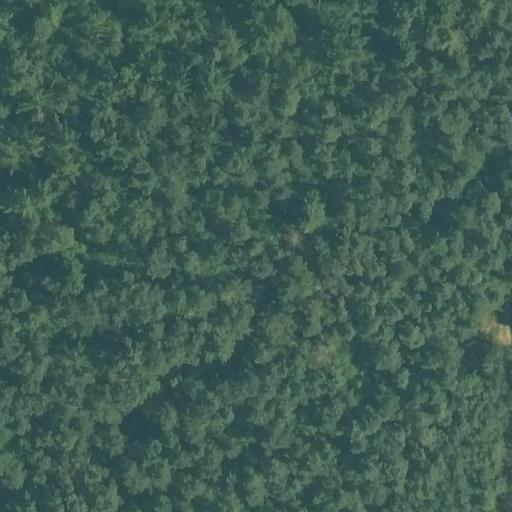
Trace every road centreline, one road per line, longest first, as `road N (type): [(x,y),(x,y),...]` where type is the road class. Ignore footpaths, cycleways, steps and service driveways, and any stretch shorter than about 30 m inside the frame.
road 1 (track): [(511,287),(369,511)]
road 2 (track): [(504,511),(509,294)]
